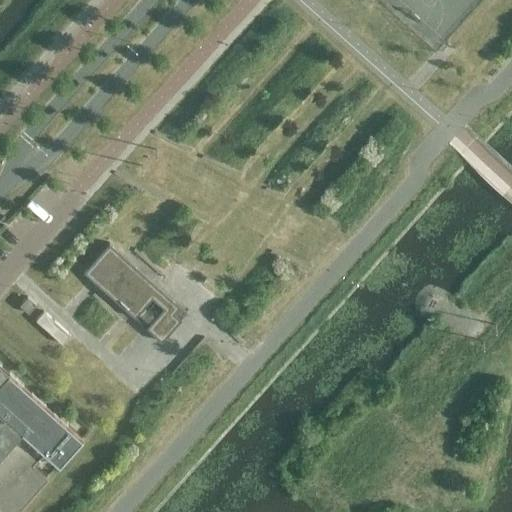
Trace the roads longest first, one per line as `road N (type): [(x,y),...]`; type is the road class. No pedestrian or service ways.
road 1 (tertiary): [(18,167),(58,148),(188,0)]
road 2 (tertiary): [(151,0),(35,129),(18,167)]
